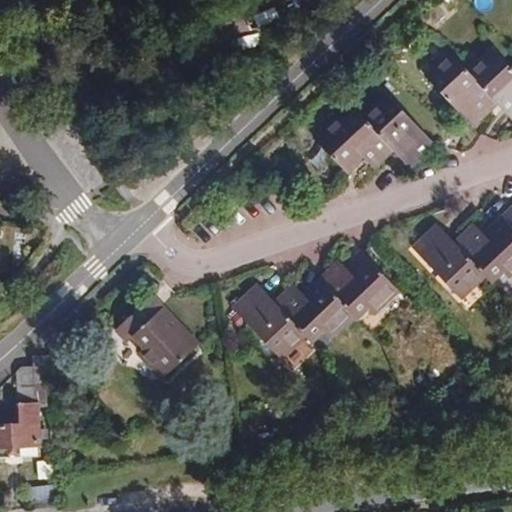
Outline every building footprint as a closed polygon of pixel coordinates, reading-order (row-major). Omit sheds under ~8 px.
[(511,67),(499,52),(472,77),(452,55),(427,78),(456,109),(461,104),(476,120),(495,102),(492,99),(497,94),(511,110),(511,67)] [(511,120),(511,110),(497,94),(492,99),(495,102),(511,120)] [(339,115),(314,139),(344,170),(360,155),(372,167),(397,143),(414,161),(434,142),(390,95),(366,117),(357,107),(343,120),(339,115)] [(461,104),(456,109),(471,125),(476,120),(461,104)] [(454,249),(436,230),(415,250),(460,298),(485,274),(491,280),(503,269),(511,279),(511,212),(500,224),(503,226),(487,241),(475,229),(459,244),(454,249)] [(441,225),(436,230),(454,249),(459,244),(441,225)] [(276,305),(260,287),(234,310),(279,357),(301,337),(307,344),(310,341),(321,330),(327,337),(351,314),(355,317),(366,307),(372,313),(399,289),(369,255),(353,270),(341,257),(322,274),(324,277),(308,291),(297,278),(277,296),(281,300),(276,305)] [(265,282),(260,287),(276,305),(281,300),(277,296),(265,282)] [(150,296),(113,331),(125,344),(132,338),(142,349),(136,355),(160,381),(197,346),(150,296)] [(21,367),(16,373),(18,424),(0,424),(0,458),(41,457),(40,446),(42,447),(40,407),(53,406),(48,355),(33,356),(33,367),(21,367)] [(40,461),(40,479),(55,477),(55,461),(40,461)]
